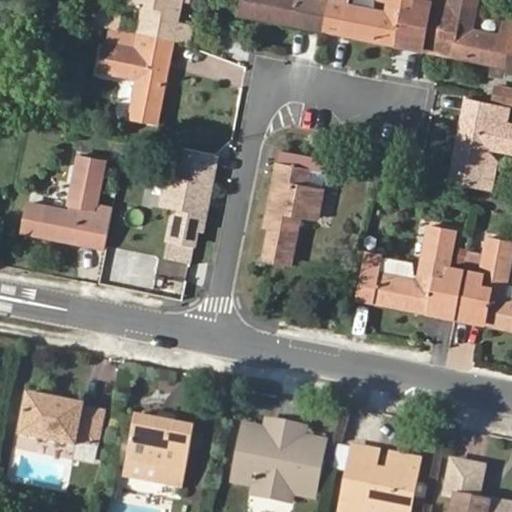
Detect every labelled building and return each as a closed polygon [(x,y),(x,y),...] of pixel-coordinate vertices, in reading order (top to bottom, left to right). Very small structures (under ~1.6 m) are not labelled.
[(140,34),(173,40),(176,21),(180,0),(134,0),(134,2),(150,5),(147,20),(137,18),(134,32),(140,34)] [(240,0),(238,13),(294,24),(297,11),(310,12),(312,0),(240,0)] [(294,24),(321,30),(326,3),(314,0),(312,0),(310,12),(297,11),(294,24)] [(408,47),(422,49),(427,23),(410,20),(414,0),(387,0),(387,3),(385,15),(347,7),(342,33),(396,44),(399,30),(411,33),(408,47)] [(427,23),(432,0),(414,0),(410,20),(427,23)] [(427,23),(422,49),(437,52),(440,40),(453,43),(451,55),(492,64),(498,36),(474,32),(480,0),(453,0),(447,28),(427,23)] [(453,0),(432,0),(427,23),(447,28),(453,0)] [(326,3),(321,30),(342,33),(347,7),(326,3)] [(97,13),(85,11),(83,22),(94,24),(97,13)] [(120,17),(97,13),(94,24),(117,29),(120,17)] [(176,21),(173,40),(189,43),(192,24),(176,21)] [(503,38),(498,36),(492,64),(490,76),(503,78),(504,73),(511,74),(511,22),(507,21),(503,38)] [(396,44),(408,47),(411,33),(399,30),(396,44)] [(170,54),(173,40),(140,34),(137,52),(107,46),(103,71),(136,78),(130,116),(156,122),(167,68),(152,64),(155,51),(170,54)] [(440,40),(437,52),(451,55),(453,43),(440,40)] [(167,68),(170,54),(155,51),(152,64),(167,68)] [(511,89),(498,87),(495,100),(511,102),(511,89)] [(509,107),(466,99),(464,111),(477,113),(474,128),(461,125),(451,180),(476,185),(484,146),(489,147),(511,151),(511,125),(506,124),(509,107)] [(477,113),(464,111),(461,125),(474,128),(477,113)] [(201,230),(216,154),(179,146),(177,161),(183,162),(177,192),(164,190),(160,212),(172,214),(167,243),(193,248),(197,228),(201,230)] [(489,147),(484,146),(476,185),(491,188),(497,155),(489,147)] [(288,153),(272,228),(277,229),(270,260),(295,266),(305,218),(323,221),(335,163),(288,153)] [(92,244),(104,246),(105,247),(113,209),(96,205),(104,163),(77,158),(66,212),(29,204),(24,230),(77,241),(80,228),(94,230),(92,244)] [(358,296),(456,316),(456,313),(462,286),(465,272),(447,268),(454,233),(428,227),(418,281),(379,273),(383,257),(367,254),(358,296)] [(77,241),(92,244),(94,230),(80,228),(77,241)] [(462,286),(456,313),(470,316),(472,306),(485,309),(483,321),(511,326),(511,299),(504,298),(511,257),(511,244),(488,240),(478,289),(462,286)] [(80,402),(58,398),(57,405),(47,404),(49,396),(26,392),(16,437),(72,448),(73,445),(95,449),(103,410),(79,405),(80,402)] [(57,405),(58,398),(49,396),(47,404),(57,405)] [(196,426),(175,422),(173,430),(158,427),(160,418),(137,414),(128,464),(157,469),(154,483),(184,490),(196,426)] [(173,430),(175,422),(160,418),(158,427),(173,430)] [(267,431),(299,437),(302,437),(304,428),(267,422),(265,430),(267,431)] [(302,437),(299,437),(296,453),(264,446),(267,431),(265,430),(244,426),(234,480),(257,485),(255,494),(290,501),(292,492),(314,496),(317,480),(311,479),(315,459),(322,460),(325,442),(302,437)] [(296,453),(299,437),(267,431),(264,446),(296,453)] [(373,451),(354,448),(342,508),(360,511),(371,511),(375,509),(390,511),(410,511),(420,461),(393,455),(390,471),(377,469),(372,471),(370,468),(373,451)] [(381,453),(373,451),(370,468),(372,471),(377,469),(381,453)] [(317,480),(322,460),(315,459),(311,479),(317,480)] [(456,498),(453,511),(511,511),(511,503),(487,498),(486,503),(477,501),(484,467),(452,461),(445,496),(456,498)] [(115,498),(113,511),(163,511),(165,502),(115,498)]
